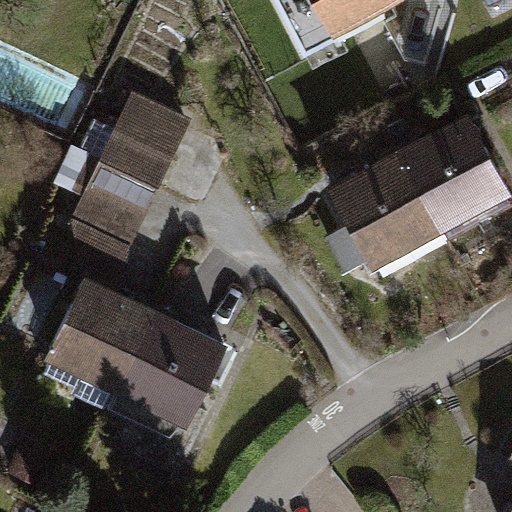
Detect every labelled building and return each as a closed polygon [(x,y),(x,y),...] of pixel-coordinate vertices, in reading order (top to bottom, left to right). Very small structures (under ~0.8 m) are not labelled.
[(325,0),(341,30),(384,8),(379,0),(325,0)] [(133,93),(116,130),(170,156),(187,119),(133,93)] [(441,118),(447,128),(465,118),(460,108),(441,118)] [(388,125),(402,152),(439,219),(505,183),(470,115),(465,118),(447,128),(418,143),(403,117),(388,125)] [(116,130),(103,157),(157,183),(170,156),(116,130)] [(129,241),(157,183),(103,157),(91,152),(78,178),(90,184),(75,216),(129,241)] [(447,234),(439,219),(402,152),(336,187),(353,219),(373,255),(381,270),(447,234)] [(439,219),(447,234),(511,199),(511,194),(505,183),(439,219)] [(95,259),(116,270),(129,241),(75,216),(86,278),(95,259)] [(373,255),(353,219),(326,234),(346,271),(373,255)] [(107,407),(108,405),(154,309),(155,306),(138,297),(136,301),(114,291),(123,273),(116,270),(95,259),(86,278),(52,347),(57,350),(47,370),(76,383),(72,389),(107,407)] [(225,343),(154,309),(108,405),(171,435),(189,415),(225,343)] [(51,461),(23,447),(12,469),(39,483),(51,461)]
